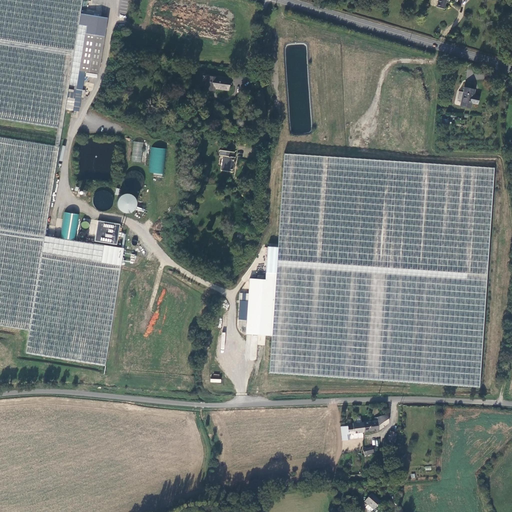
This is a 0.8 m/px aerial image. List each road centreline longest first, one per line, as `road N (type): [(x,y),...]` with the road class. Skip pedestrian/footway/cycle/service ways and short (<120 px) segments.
road 1 (unclassified): [(0,394),(206,405),(511,404)]
road 2 (unknown): [(120,0),(113,87),(73,168),(77,238)]
road 3 (secondary): [(281,0),(511,67)]
road 4 (track): [(270,0),(262,36),(264,134)]
